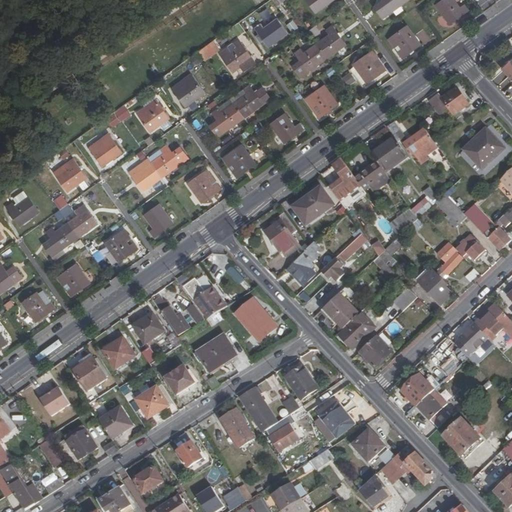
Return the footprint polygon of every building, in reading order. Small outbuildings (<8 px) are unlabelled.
[(307,0),(316,12),(333,0),(307,0)] [(383,0),(377,6),(384,16),(407,0),(383,0)] [(442,0),(436,5),(450,24),(469,10),(464,4),(459,7),(454,0),(442,0)] [(255,28),(268,46),(286,33),(276,19),(263,28),(260,24),(255,28)] [(295,20),(288,23),(291,31),(299,28),(295,20)] [(317,25),(310,29),(315,37),(322,33),(317,25)] [(316,43),(326,58),(345,45),(332,26),(326,30),(329,34),(316,43)] [(388,39),(402,58),(421,45),(407,26),(388,39)] [(199,51),(207,61),(221,49),(214,40),(199,51)] [(222,58),(233,72),(251,60),(238,41),(232,45),(235,49),(222,58)] [(307,71),(326,58),(316,43),(303,52),(300,48),(294,52),(307,71)] [(202,60),(196,52),(189,58),(194,65),(202,60)] [(355,65),(368,83),(387,70),(382,63),(381,64),(373,52),(355,65)] [(511,63),(503,72),(511,81),(511,63)] [(344,78),(350,85),(356,81),(350,73),(344,78)] [(172,89),(185,107),(202,95),(192,80),(180,89),(177,85),(172,89)] [(307,99),(321,118),(338,105),(324,86),(307,99)] [(209,127),(217,138),(270,100),(262,88),(254,94),(249,87),(211,113),(217,121),(209,127)] [(444,102),(450,111),(453,115),(462,127),(467,123),(463,118),(462,119),(460,116),(471,108),(459,92),(444,102)] [(444,102),(440,97),(432,104),(441,117),(443,116),(450,111),(444,102)] [(140,117),(150,131),(169,118),(156,99),(150,103),(153,107),(140,117)] [(120,115),(126,124),(133,119),(126,110),(120,115)] [(450,111),(443,116),(446,120),(453,115),(450,111)] [(271,125),(284,144),(303,131),(299,125),(294,128),(285,115),(271,125)] [(253,128),(256,133),(262,129),(258,124),(253,128)] [(406,140),(395,125),(389,129),(397,140),(400,144),(406,140)] [(436,145),(427,132),(406,147),(412,157),(414,156),(423,168),(429,163),(427,160),(440,150),(436,145)] [(479,166),(500,146),(488,132),(466,153),(479,166)] [(90,147),(103,166),(121,153),(111,138),(97,147),(94,143),(90,147)] [(409,158),(400,144),(397,140),(374,157),(379,165),(386,174),(409,158)] [(129,171),(142,191),(187,159),(179,148),(171,153),(166,145),(129,171)] [(220,161),(234,181),(255,166),(240,146),(220,161)] [(506,151),(500,146),(479,166),(484,172),(506,151)] [(58,176),(68,191),(87,177),(73,158),(67,163),(70,167),(58,176)] [(363,189),(344,162),(335,169),(344,183),(332,192),(342,206),(363,189)] [(386,174),(379,165),(362,177),(371,189),(376,185),(381,191),(393,184),(386,174)] [(511,173),(502,183),(511,193),(511,173)] [(188,184),(201,203),(220,190),(216,183),(211,187),(202,174),(188,184)] [(436,200),(438,199),(431,189),(425,194),(431,203),(434,201),(435,203),(438,202),(436,200)] [(13,202),(15,206),(28,197),(23,191),(11,200),(13,202)] [(296,211),(302,221),(307,218),(313,227),(337,209),(325,193),(305,208),(303,205),(296,211)] [(466,216),(447,196),(440,202),(437,205),(453,221),(451,223),(458,230),(469,219),(466,216)] [(7,206),(21,225),(38,212),(28,197),(15,206),(13,202),(7,206)] [(434,201),(431,203),(416,216),(419,222),(425,216),(436,205),(435,203),(434,201)] [(62,207),(65,212),(72,207),(69,202),(62,207)] [(46,245),(53,256),(99,224),(85,204),(79,209),(81,212),(55,230),(53,227),(47,232),(53,240),(46,245)] [(150,231),(154,237),(173,224),(159,205),(145,215),(154,228),(150,231)] [(486,237),(496,228),(476,207),(466,216),(469,219),(486,237)] [(338,215),(342,219),(346,215),(343,211),(338,215)] [(414,214),(395,233),(399,240),(403,237),(419,222),(416,216),(414,214)] [(307,218),(302,221),(309,230),(313,227),(307,218)] [(285,252),(289,258),(302,248),(284,224),(269,234),(282,254),(285,252)] [(106,242),(120,262),(138,249),(134,243),(129,246),(125,241),(131,236),(125,229),(106,242)] [(500,231),(489,241),(496,247),(501,253),(503,251),(504,252),(511,244),(511,243),(501,231),(500,231)] [(358,243),(364,237),(361,233),(354,238),(358,243)] [(348,256),(352,259),(363,249),(361,248),(367,241),(364,237),(358,243),(349,251),(351,253),(348,256)] [(408,243),(403,237),(399,240),(397,242),(402,248),(403,248),(408,243)] [(468,245),(470,248),(477,242),(472,237),(465,242),(468,245)] [(402,248),(397,242),(385,253),(380,259),(391,270),(392,271),(398,265),(392,258),(402,248)] [(462,256),(466,260),(470,256),(477,263),(488,254),(477,242),(470,248),(468,245),(459,253),(462,256)] [(385,253),(379,244),(373,249),(380,259),(385,253)] [(104,258),(97,245),(91,248),(98,262),(104,258)] [(90,252),(86,246),(81,249),(85,255),(90,252)] [(323,252),(318,247),(290,272),(304,288),(320,274),(316,268),(324,261),(318,255),(323,252)] [(462,256),(459,253),(454,248),(442,259),(449,266),(443,273),(448,278),(465,262),(460,257),(462,256)] [(349,251),(324,274),(331,281),(334,278),(340,284),(347,277),(342,271),(346,268),(344,266),(352,259),(348,256),(351,253),(349,251)] [(6,270),(2,264),(0,265),(0,294),(16,283),(23,278),(13,265),(6,270)] [(59,277),(73,295),(90,283),(77,264),(59,277)] [(237,283),(244,280),(236,265),(229,268),(237,283)] [(392,271),(391,270),(386,275),(391,279),(385,284),(389,290),(400,280),(392,271)] [(467,279),(473,285),(482,277),(476,271),(467,279)] [(449,290),(451,288),(445,281),(440,277),(436,272),(422,285),(443,309),(456,297),(449,290)] [(440,277),(445,281),(448,278),(443,273),(440,277)] [(221,311),(227,307),(213,288),(207,292),(196,279),(184,288),(208,319),(221,311)] [(26,300),(39,319),(58,306),(54,300),(49,304),(40,291),(26,300)] [(404,314),(419,300),(410,291),(395,304),(404,314)] [(340,324),(345,330),(353,323),(360,316),(340,295),(325,310),(340,324)] [(259,342),(278,327),(254,299),(236,314),(259,342)] [(11,300),(4,305),(7,310),(15,305),(11,300)] [(165,313),(180,336),(192,329),(182,314),(177,317),(166,301),(157,306),(160,310),(163,314),(165,313)] [(199,325),(206,320),(194,304),(187,309),(199,325)] [(498,307),(496,305),(476,325),(477,326),(480,329),(492,317),(490,314),(498,307)] [(511,324),(511,321),(498,307),(490,314),(492,317),(480,329),(491,340),(493,342),(506,330),(511,324)] [(325,310),(323,312),(337,327),(340,324),(325,310)] [(144,344),(164,331),(153,313),(132,326),(144,344)] [(360,316),(353,323),(355,324),(341,337),(353,350),(376,330),(363,314),(360,316)] [(477,326),(457,346),(470,360),(471,359),(491,340),(480,329),(477,326)] [(0,348),(9,342),(0,328),(0,348)] [(210,370),(237,353),(225,335),(198,352),(210,370)] [(116,370),(137,356),(124,338),(104,351),(116,370)] [(379,338),(361,354),(376,370),(394,354),(379,338)] [(80,362),(82,365),(94,357),(91,353),(80,362)] [(94,357),(82,365),(75,369),(89,391),(108,379),(94,357)] [(457,357),(443,367),(449,375),(463,365),(457,357)] [(303,399),(320,388),(304,365),(288,377),(303,399)] [(181,394),(191,388),(197,384),(188,370),(172,380),(181,394)] [(405,394),(417,407),(434,392),(422,378),(405,394)] [(49,395),(47,392),(41,397),(53,416),(72,404),(61,387),(54,392),(49,395)] [(151,419),(170,407),(157,388),(138,400),(151,419)] [(193,391),(191,388),(181,394),(183,397),(193,391)] [(244,398),(265,432),(278,423),(257,390),(244,398)] [(417,407),(418,408),(430,397),(435,392),(434,392),(417,407)] [(435,392),(430,397),(431,398),(433,401),(439,396),(435,392)] [(433,401),(443,411),(448,406),(439,396),(433,401)] [(430,397),(418,408),(419,409),(431,398),(430,397)] [(291,415),(302,408),(295,398),(285,404),(291,415)] [(419,409),(438,430),(450,419),(443,411),(433,401),(431,398),(419,409)] [(339,437),(356,425),(341,405),(324,417),(339,437)] [(101,421),(114,441),(135,427),(122,407),(101,421)] [(242,448),(258,437),(240,409),(223,420),(242,448)] [(0,416),(0,466),(2,471),(9,466),(0,453),(0,430),(7,427),(0,416)] [(278,423),(265,432),(278,453),(287,447),(300,439),(287,418),(278,423)] [(481,440),(463,420),(445,437),(462,457),(481,440)] [(77,437),(69,442),(81,460),(99,448),(85,426),(75,433),(77,437)] [(322,432),(330,442),(335,437),(327,428),(322,432)] [(370,462),(386,447),(370,430),(354,445),(370,462)] [(67,438),(69,442),(77,437),(75,433),(67,438)] [(57,469),(71,458),(53,436),(39,447),(57,469)] [(109,458),(120,451),(115,442),(104,449),(109,458)] [(189,468),(204,459),(193,442),(178,452),(189,468)] [(511,442),(504,450),(511,459),(511,478),(495,494),(510,510),(511,507),(511,442)] [(287,447),(278,453),(281,456),(289,451),(287,447)] [(336,458),(329,450),(313,460),(319,468),(336,458)] [(434,472),(417,454),(412,459),(410,456),(406,459),(402,454),(395,459),(402,468),(407,464),(414,471),(427,486),(434,481),(434,472)] [(395,459),(394,458),(382,470),(394,488),(414,471),(407,464),(402,468),(395,459)] [(16,473),(11,465),(9,466),(2,471),(8,479),(16,473)] [(333,487),(340,480),(327,467),(320,474),(333,487)] [(145,493),(164,482),(155,468),(136,480),(145,493)] [(16,483),(21,480),(16,473),(8,479),(10,483),(14,480),(16,483)] [(38,503),(46,498),(35,482),(30,474),(22,479),(21,480),(16,483),(14,480),(10,483),(28,510),(38,503)] [(61,478),(47,487),(51,493),(65,484),(61,478)] [(374,507),(391,495),(379,479),(362,491),(374,507)] [(283,511),(309,511),(292,483),(273,495),(283,511)] [(245,484),(240,488),(248,501),(253,498),(245,484)] [(343,484),(335,491),(345,501),(352,494),(343,484)] [(126,486),(100,502),(106,511),(122,511),(132,506),(135,511),(140,509),(126,486)] [(213,487),(197,497),(206,511),(221,511),(226,509),(213,487)] [(190,511),(181,496),(155,511),(190,511)]
